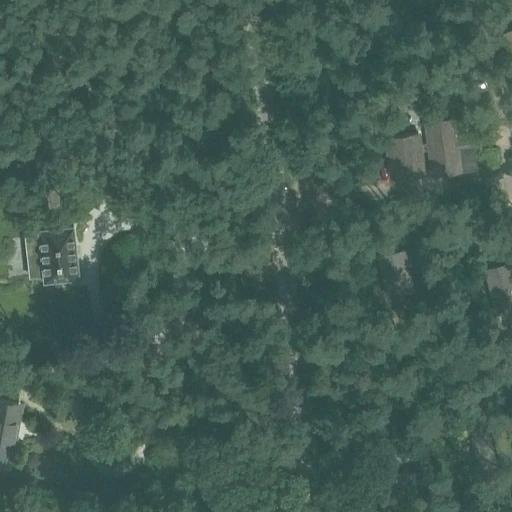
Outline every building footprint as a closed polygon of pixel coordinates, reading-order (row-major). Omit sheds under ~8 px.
[(511,27),(503,32),(511,49),(511,27)] [(461,168),(454,117),(427,121),(433,171),(461,168)] [(419,131),(390,135),(395,177),(425,174),(419,131)] [(39,229),(39,234),(39,235),(26,237),(28,255),(41,253),(44,276),(44,281),(79,277),(73,225),(39,229)] [(379,254),(386,295),(415,289),(404,248),(379,254)] [(484,267),(496,313),(511,309),(511,260),(484,267)] [(19,401),(0,398),(0,468),(8,470),(12,447),(15,448),(20,421),(16,420),(19,401)] [(484,416),(466,420),(477,468),(495,463),(484,416)] [(428,431),(387,438),(392,468),(433,462),(428,431)]
